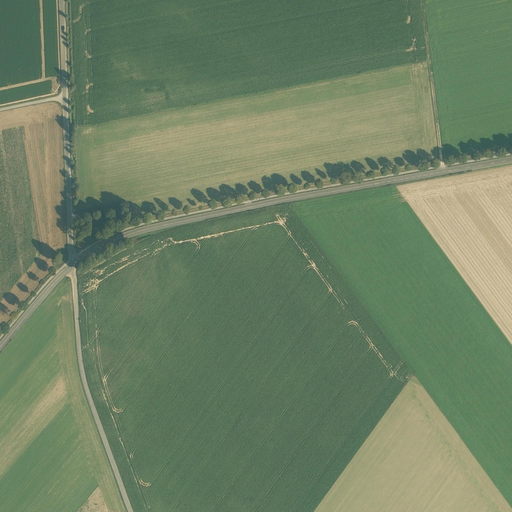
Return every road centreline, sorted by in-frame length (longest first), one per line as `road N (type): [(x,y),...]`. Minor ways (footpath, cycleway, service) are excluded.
road 1 (secondary): [(71,265),(135,232),(511,159)]
road 2 (unclassified): [(71,265),(61,0)]
road 3 (unclassified): [(71,265),(84,378),(131,511)]
road 4 (track): [(421,0),(444,172)]
